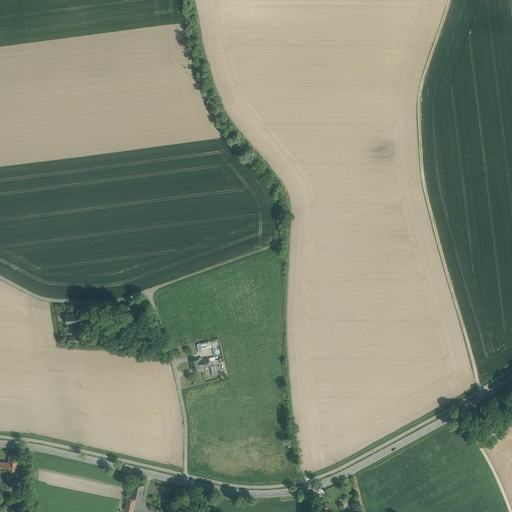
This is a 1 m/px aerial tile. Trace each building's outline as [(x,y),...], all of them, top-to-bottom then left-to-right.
[(75,314),(66,315),(64,315),(64,319),(66,319),(66,324),(69,324),(74,323),(75,323),(75,314)] [(209,362),(192,366),(193,370),(201,368),(201,367),(210,365),(209,362)] [(19,456),(9,455),(8,462),(7,471),(17,472),(19,456)] [(8,462),(0,461),(0,470),(7,471),(8,462)] [(20,480),(13,479),(12,487),(19,488),(20,480)] [(144,486),(133,483),(130,498),(130,499),(135,500),(141,501),(144,486)] [(132,511),(135,500),(130,499),(130,498),(128,498),(125,511),(131,511),(132,511)]
